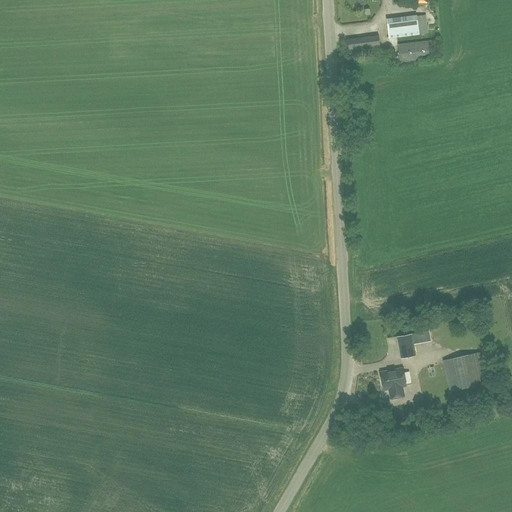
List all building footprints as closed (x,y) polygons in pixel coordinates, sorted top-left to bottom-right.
[(389,39),(428,32),(425,14),(386,18),(389,39)] [(349,55),(380,50),(377,35),(347,40),(349,55)] [(400,63),(435,58),(433,38),(398,42),(400,63)] [(401,359),(415,356),(413,344),(431,341),(429,330),(396,337),(401,359)] [(449,391),(487,383),(480,351),(442,360),(449,391)] [(406,386),(402,368),(379,372),(382,386),(384,385),(385,390),(383,390),(383,389),(382,389),(383,390),(388,389),(390,399),(404,396),(402,387),(406,386)]
